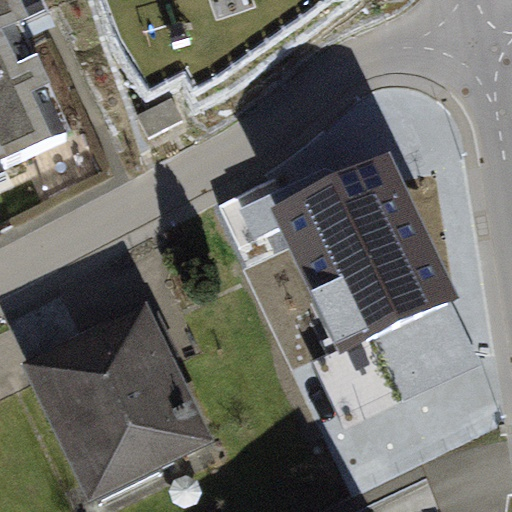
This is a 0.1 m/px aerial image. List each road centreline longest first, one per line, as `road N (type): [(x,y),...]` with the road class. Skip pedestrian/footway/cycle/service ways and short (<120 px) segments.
road 1 (residential): [(478,36),(339,73),(197,173),(0,275)]
road 2 (residential): [(511,210),(478,36)]
